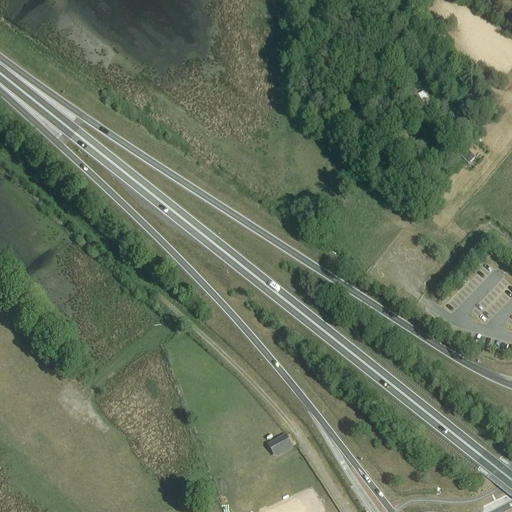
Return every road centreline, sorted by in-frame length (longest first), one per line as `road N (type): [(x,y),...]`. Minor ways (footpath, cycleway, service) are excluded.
road 1 (trunk): [(511,481),(0,74)]
road 2 (trunk): [(511,385),(445,351),(0,66)]
road 3 (trunk): [(0,82),(212,294),(390,511)]
road 4 (track): [(290,426),(0,156)]
road 5 (track): [(511,131),(451,201),(427,208),(329,74),(324,55)]
